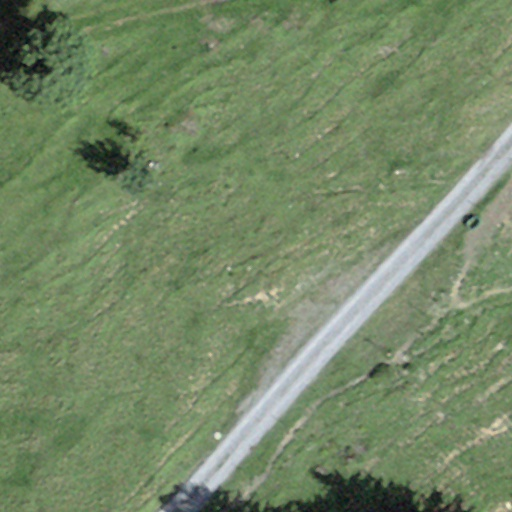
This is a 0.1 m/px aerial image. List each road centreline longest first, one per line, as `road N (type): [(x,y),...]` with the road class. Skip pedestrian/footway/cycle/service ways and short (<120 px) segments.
road 1 (unclassified): [(511,141),(296,372),(180,511)]
road 2 (track): [(4,60),(94,24),(187,0)]
